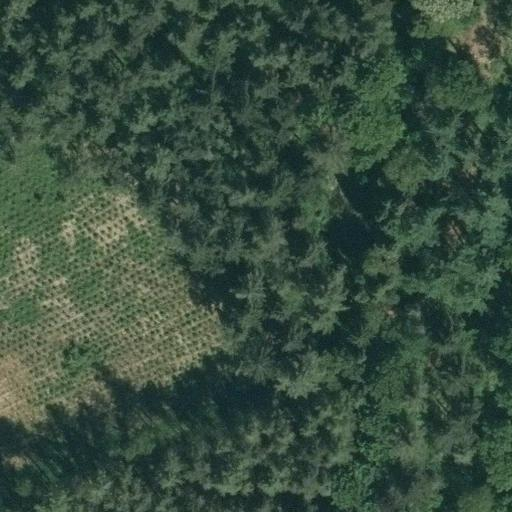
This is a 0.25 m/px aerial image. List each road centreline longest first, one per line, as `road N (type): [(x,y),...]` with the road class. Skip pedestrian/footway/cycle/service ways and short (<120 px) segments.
road 1 (track): [(376,511),(394,360),(462,0)]
road 2 (track): [(0,497),(394,360)]
